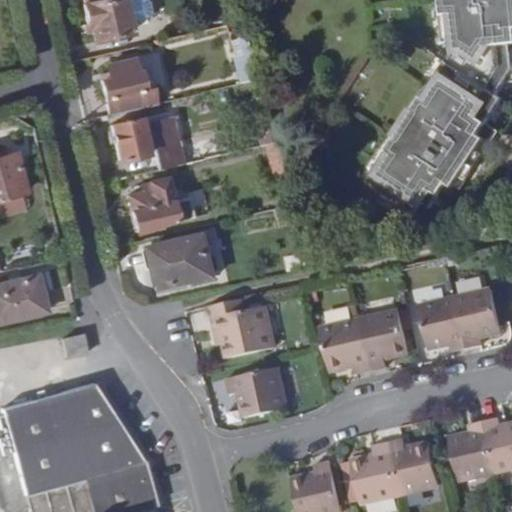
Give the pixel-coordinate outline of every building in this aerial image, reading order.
[(121,0),(79,0),(86,26),(90,26),(94,42),(130,33),(121,0)] [(386,168),(374,186),(417,215),(424,204),(433,210),(450,185),(456,190),(483,148),(472,141),(479,130),(483,133),(504,100),(498,96),(511,76),(511,50),(511,46),(508,24),(511,23),(511,0),(441,0),(443,18),(446,17),(451,56),(446,63),(452,67),(436,91),(430,87),(414,111),(417,113),(399,141),(396,138),(380,163),(386,168)] [(245,24),(230,27),(233,35),(247,32),(245,24)] [(237,83),(252,81),(245,38),(230,40),(237,83)] [(99,79),(106,116),(153,105),(149,88),(141,90),(137,71),(134,72),(131,59),(104,65),(106,78),(99,79)] [(446,63),(430,87),(436,91),(452,67),(446,63)] [(417,113),(414,111),(396,138),(399,141),(417,113)] [(110,126),(117,161),(146,155),(138,120),(110,126)] [(483,133),(479,130),(472,141),(477,143),(483,133)] [(264,147),(269,147),(280,144),(276,131),(262,134),(264,147)] [(172,148),(176,168),(221,157),(217,138),(172,148)] [(272,161),(283,157),(280,144),(269,147),(272,161)] [(0,199),(22,194),(11,153),(0,156),(0,199)] [(367,182),(374,186),(386,168),(380,163),(367,182)] [(126,196),(134,233),(175,223),(165,180),(147,184),(148,191),(126,196)] [(286,198),(288,209),(298,207),(295,196),(286,198)] [(206,238),(150,251),(155,270),(160,291),(215,278),(206,238)] [(155,270),(150,251),(143,252),(148,271),(155,270)] [(36,276),(0,284),(0,322),(44,312),(36,276)] [(493,293),(421,310),(432,354),(454,348),(456,357),(486,350),(483,341),(503,336),(493,293)] [(243,304),(209,311),(215,339),(223,336),(224,347),(228,362),(274,352),(266,311),(246,315),(243,304)] [(402,315),(324,333),(334,376),(359,371),(361,380),(390,373),(388,364),(412,358),(402,315)] [(84,353),(79,335),(60,338),(64,357),(84,353)] [(223,336),(215,339),(216,348),(224,347),(223,336)] [(279,372),(228,382),(231,397),(239,396),(245,422),(287,414),(279,372)] [(90,511),(148,511),(154,510),(142,465),(93,386),(1,409),(24,499),(82,482),(90,511)] [(452,442),(462,485),(511,473),(511,427),(504,430),(503,421),(473,427),(475,436),(452,442)] [(364,508),(443,490),(432,446),(409,452),(407,444),(378,451),(380,459),(353,465),(364,508)] [(295,485),(301,511),(344,511),(333,465),(318,469),(320,478),(295,485)] [(90,511),(82,482),(24,499),(27,511),(90,511)]
